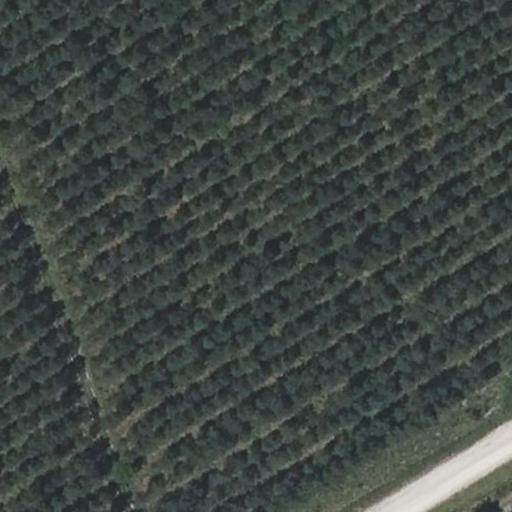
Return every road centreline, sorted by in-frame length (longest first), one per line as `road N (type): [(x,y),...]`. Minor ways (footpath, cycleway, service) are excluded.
road 1 (track): [(0,246),(97,511)]
road 2 (track): [(511,438),(392,511)]
